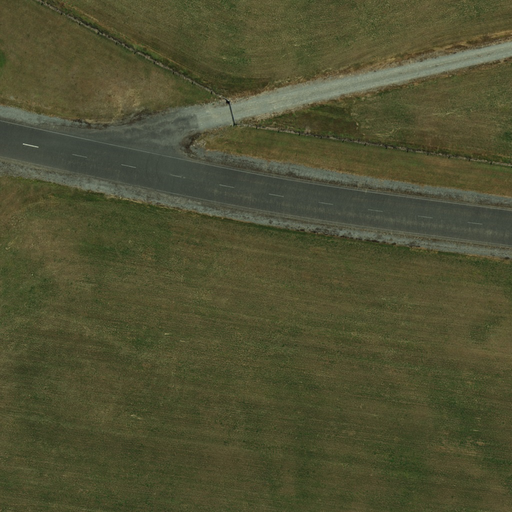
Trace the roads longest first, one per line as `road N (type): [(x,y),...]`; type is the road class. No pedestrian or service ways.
road 1 (unclassified): [(511,228),(279,195),(0,138)]
road 2 (track): [(65,152),(511,50)]
